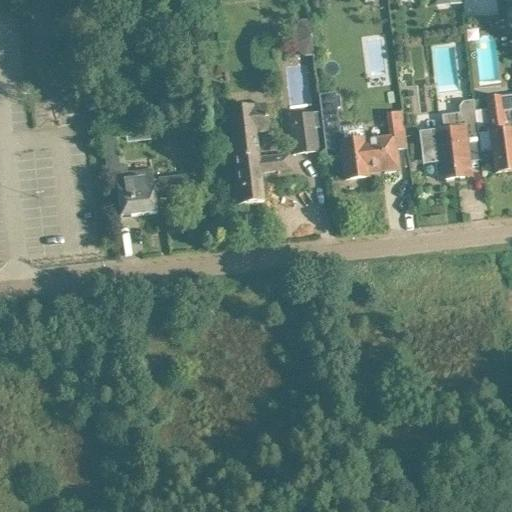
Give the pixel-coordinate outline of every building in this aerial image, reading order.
[(333,94),(318,96),(320,112),(322,127),(326,160),(342,158),(345,180),(367,178),(366,170),(381,168),(382,172),(397,170),(395,151),(406,150),(404,130),(401,112),(386,113),(389,139),(363,142),(361,127),(338,129),(335,110),(339,109),(337,97),(334,98),(333,94)] [(504,129),(502,98),(485,99),(486,111),(473,112),(476,136),(477,136),(479,153),(491,151),(494,174),(511,172),(511,128),(504,129)] [(476,136),(473,112),(473,101),(463,102),(458,107),(459,115),(444,116),(446,133),(419,135),(421,158),(437,156),(440,181),(468,177),(463,138),(476,136)] [(258,159),(255,132),(268,131),(266,102),(228,106),(231,134),(237,185),(231,186),(233,206),(263,203),(260,174),(290,171),(288,156),(258,159)] [(161,114),(185,114),(185,103),(161,104),(161,114)] [(288,116),(293,155),(318,152),(315,128),(322,127),(320,112),(288,116)] [(156,139),(155,130),(125,133),(126,142),(156,139)] [(158,187),(153,187),(152,175),(128,177),(128,175),(114,177),(119,219),(156,214),(154,196),(160,196),(160,199),(189,196),(187,177),(158,181),(158,187)]
